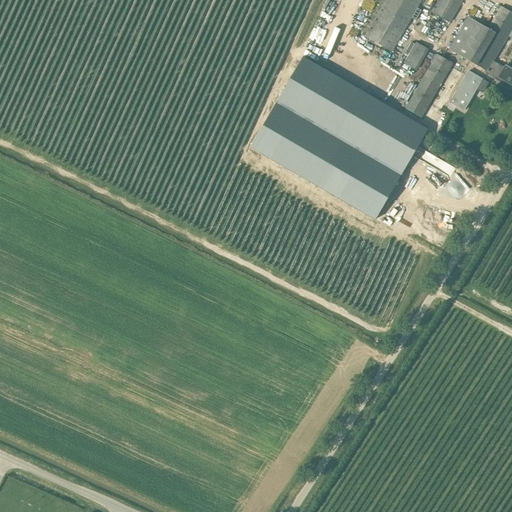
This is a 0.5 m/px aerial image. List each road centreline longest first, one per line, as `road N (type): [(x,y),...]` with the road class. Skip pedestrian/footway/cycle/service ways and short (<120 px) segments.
road 1 (unclassified): [(289,511),(511,160)]
road 2 (unclassified): [(124,511),(0,454)]
